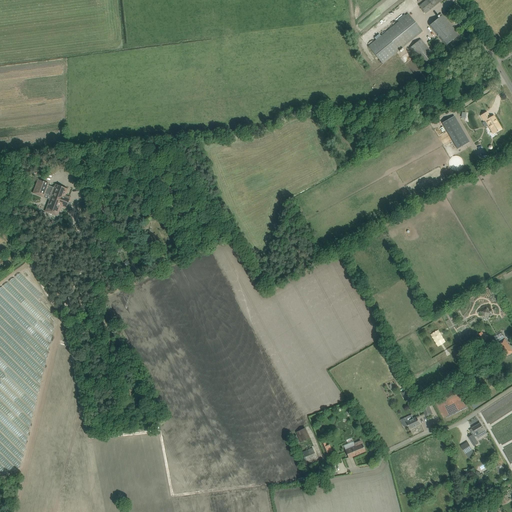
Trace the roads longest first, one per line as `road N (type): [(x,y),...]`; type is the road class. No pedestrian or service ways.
road 1 (track): [(61,313),(106,220),(169,145),(257,131),(299,112),(396,99),(478,30)]
road 2 (track): [(61,313),(87,431),(100,438),(156,433),(172,495),(298,478)]
road 3 (track): [(15,511),(61,313)]
road 4 (unclassified): [(511,388),(374,466),(340,472)]
